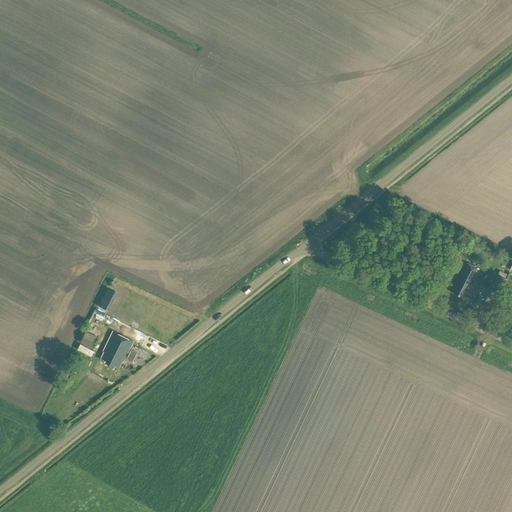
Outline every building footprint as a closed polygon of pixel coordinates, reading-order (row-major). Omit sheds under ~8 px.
[(471,299),(474,292),(467,288),(477,268),(466,263),(456,283),(457,283),(452,292),(460,297),(462,294),(471,299)] [(497,291),(504,277),(495,273),(489,287),(497,291)] [(95,309),(84,329),(86,330),(96,312),(104,316),(105,314),(95,309)] [(100,337),(85,331),(80,342),(95,349),(100,337)] [(123,361),(132,341),(113,332),(104,349),(105,352),(102,357),(106,359),(106,361),(113,364),(114,363),(119,366),(121,361),(123,361)] [(136,356),(130,353),(127,359),(133,361),(136,356)]
